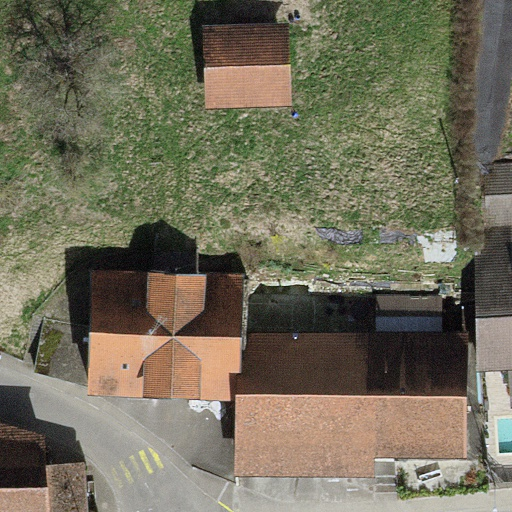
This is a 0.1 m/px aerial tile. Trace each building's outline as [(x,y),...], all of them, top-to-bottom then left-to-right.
[(207,40),(206,109),(289,110),(291,41),(207,40)] [(480,235),(511,235),(511,195),(480,195),(480,235)] [(511,235),(480,235),(480,372),(511,371),(511,235)] [(241,294),(93,295),(94,404),(241,404),(241,350),(241,294)] [(470,350),(241,350),(241,404),(241,485),(382,485),(382,467),(471,467),(470,350)] [(0,511),(44,511),(44,477),(45,446),(0,430),(0,511)] [(44,477),(44,511),(84,511),(85,478),(44,477)]
